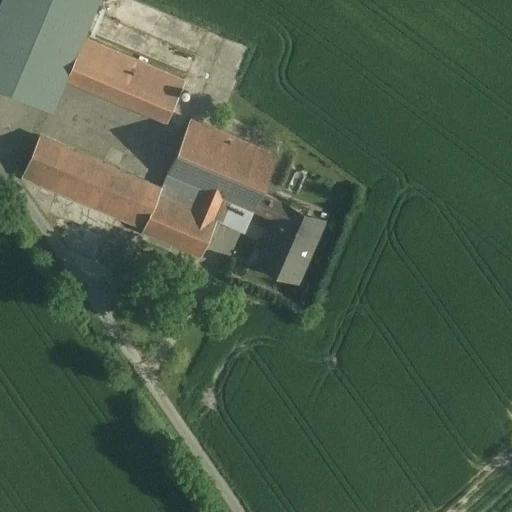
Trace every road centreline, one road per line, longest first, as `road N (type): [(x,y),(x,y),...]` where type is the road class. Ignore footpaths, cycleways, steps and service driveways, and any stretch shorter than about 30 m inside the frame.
road 1 (unclassified): [(249,511),(0,151)]
road 2 (unknown): [(152,371),(273,145)]
